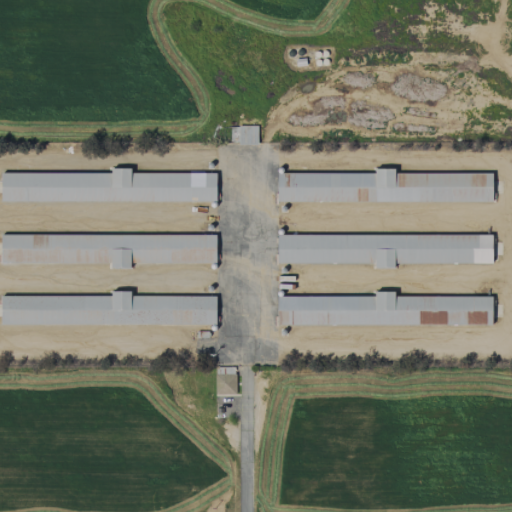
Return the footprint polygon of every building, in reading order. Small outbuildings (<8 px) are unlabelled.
[(236,145),(257,145),(257,128),(236,128),(236,145)] [(215,173),(129,173),(129,168),(110,168),(110,173),(0,172),(0,193),(0,201),(215,201),(215,173)] [(491,173),(393,173),(393,168),(373,168),(373,173),(276,173),(276,201),(491,201),(491,173)] [(215,234),(35,235),(35,234),(0,234),(0,262),(109,262),(109,269),(130,269),(130,263),(215,263),(215,234)] [(491,263),(491,235),(276,234),(276,263),(373,263),(373,268),(393,268),(393,263),(491,263)] [(215,296),(129,296),(129,291),(109,291),(109,296),(0,296),(0,303),(0,323),(215,325),(215,296)] [(373,296),(276,296),(276,325),(491,324),(491,296),(393,296),(393,292),(373,292),(373,296)] [(214,395),(235,395),(235,367),(214,367),(214,395)]
